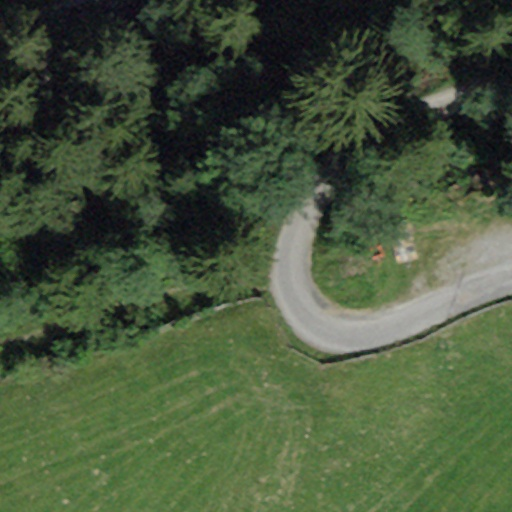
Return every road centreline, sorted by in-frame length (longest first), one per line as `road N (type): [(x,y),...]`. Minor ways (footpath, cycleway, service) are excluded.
road 1 (track): [(511,276),(380,332),(347,336),(314,323),(290,268),(316,193),(446,108),(511,85)]
road 2 (track): [(107,0),(0,59)]
